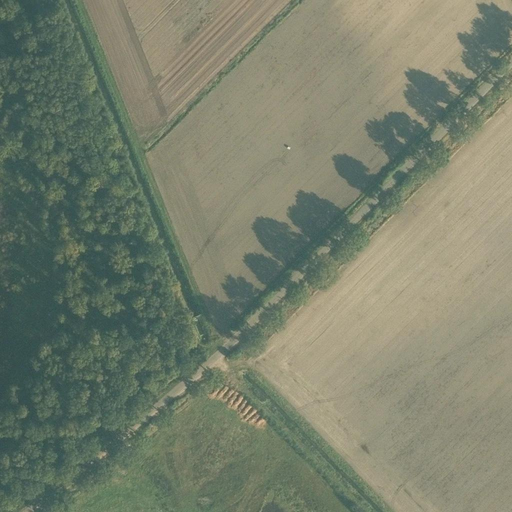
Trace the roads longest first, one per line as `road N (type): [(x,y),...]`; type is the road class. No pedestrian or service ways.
road 1 (unclassified): [(25,511),(233,344),(511,61)]
road 2 (track): [(216,358),(366,511)]
